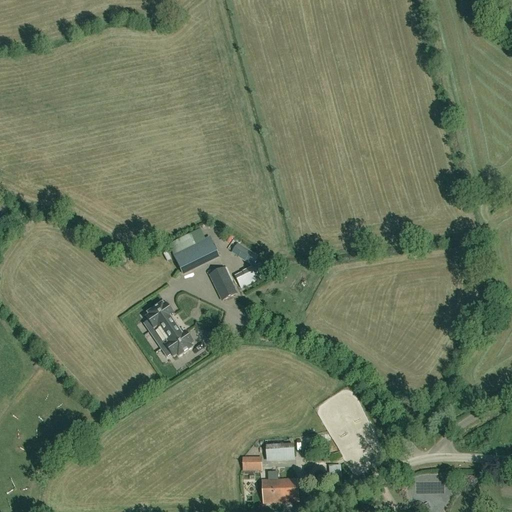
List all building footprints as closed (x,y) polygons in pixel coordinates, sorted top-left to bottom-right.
[(173,256),(182,274),(218,257),(209,239),(173,256)] [(224,269),(212,275),(223,297),(220,298),(222,302),(237,295),(224,269)] [(182,335),(171,319),(174,317),(166,305),(164,306),(162,304),(147,314),(149,317),(146,319),(154,330),(150,332),(162,350),(166,347),(173,358),(176,356),(178,359),(193,349),(191,346),(193,345),(185,333),(182,335)] [(270,447),(271,464),(292,463),(291,457),(297,456),(297,446),(270,447)] [(243,473),(262,472),(262,458),(242,459),(243,473)] [(332,467),(333,480),(337,480),(338,487),(345,487),(344,466),(332,467)] [(263,505),(298,504),(297,480),(262,482),(263,505)]
